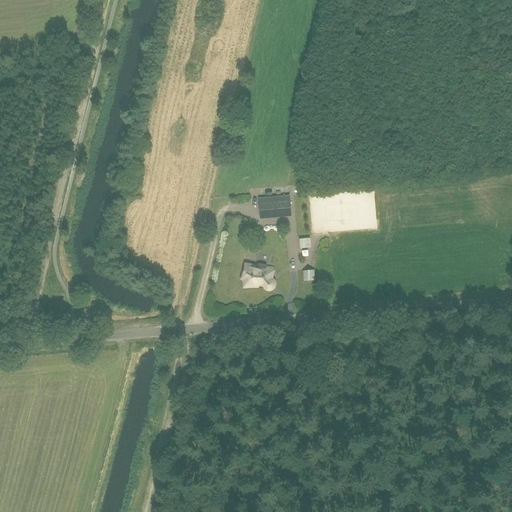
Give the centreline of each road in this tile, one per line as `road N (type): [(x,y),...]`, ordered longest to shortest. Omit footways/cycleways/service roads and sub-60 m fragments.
road 1 (unclassified): [(0,345),(511,302)]
road 2 (track): [(34,306),(106,0)]
